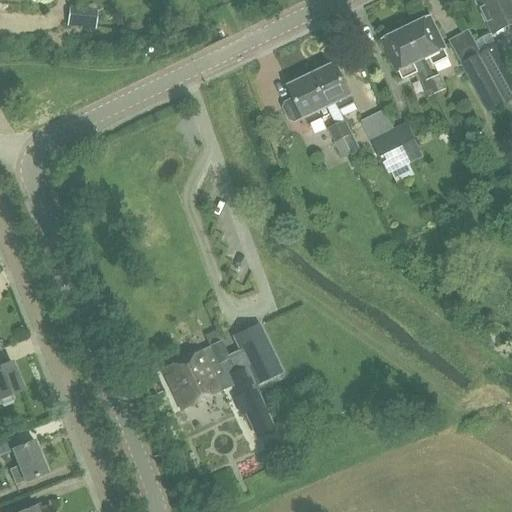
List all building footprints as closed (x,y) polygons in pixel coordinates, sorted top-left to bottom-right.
[(511,0),(477,0),(493,34),(511,24),(511,0)] [(429,18),(406,29),(426,70),(449,58),(443,49),(429,18)] [(406,29),(384,40),(398,71),(402,81),(417,73),(421,83),(428,97),(437,93),(430,79),(426,70),(406,29)] [(466,34),(453,41),(461,56),(461,57),(474,80),(491,110),(505,103),(496,90),(477,55),(477,54),(466,34)] [(477,54),(477,55),(496,90),(505,103),(506,102),(511,99),(511,67),(498,43),(477,54)] [(336,125),(350,155),(361,177),(371,172),(352,134),(345,120),(344,121),(339,111),(353,104),(349,97),(350,96),(334,64),(312,75),(330,114),(336,125)] [(285,102),(282,108),(289,120),(294,122),(304,118),(307,125),(330,114),(312,75),(289,86),(294,97),(285,102)] [(430,79),(437,93),(446,89),(439,75),(438,76),(430,79)] [(406,122),(393,129),(410,163),(423,157),(406,122)] [(336,125),(327,129),(334,143),(342,159),(350,155),(336,125)] [(393,129),(370,140),(387,175),(391,173),(396,184),(414,175),(409,164),(410,163),(393,129)] [(506,216),(511,213),(511,190),(497,197),(506,216)] [(197,353),(162,369),(181,409),(219,391),(219,390),(231,384),(237,397),(254,389),(244,368),(274,354),(259,324),(235,335),(242,350),(228,357),(220,341),(216,333),(205,339),(209,347),(197,353)] [(142,346),(131,351),(137,366),(149,361),(142,346)] [(0,366),(0,401),(2,405),(14,400),(11,394),(22,390),(11,362),(0,366)] [(15,485),(24,481),(47,472),(34,441),(16,448),(13,439),(0,444),(0,455),(12,451),(18,466),(9,470),(15,485)]
